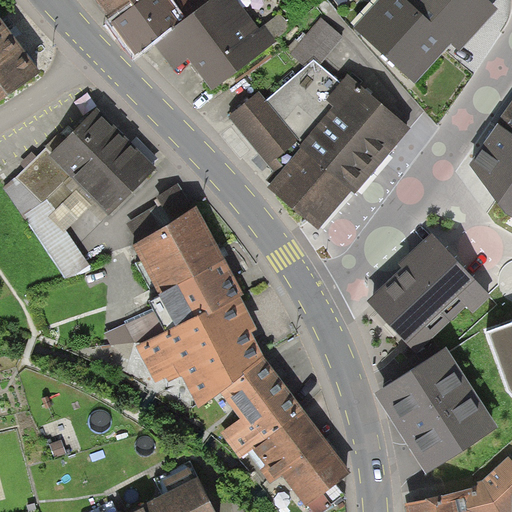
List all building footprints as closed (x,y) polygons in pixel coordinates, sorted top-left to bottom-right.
[(95,0),(116,29),(136,57),(154,44),(173,27),(174,29),(212,0),(174,0),(170,3),(168,0),(95,0)] [(260,31),(237,0),(212,0),(174,29),(173,27),(154,44),(173,71),(189,61),(193,66),(213,92),(277,42),(276,40),(266,26),(260,31)] [(498,10),(486,0),(380,0),(354,29),(416,85),(450,49),(452,47),(459,53),(498,10)] [(281,14),(266,26),(276,40),(291,29),(281,14)] [(0,106),(42,77),(0,20),(0,106)] [(322,20),(291,55),(305,67),(313,60),(320,66),(343,38),(322,20)] [(327,101),(341,84),(320,66),(313,60),(305,67),(267,102),(260,93),(229,119),(278,177),(335,108),(327,101)] [(412,130),(348,76),(341,84),(327,101),(335,108),(278,177),(267,190),(317,232),(351,192),(356,196),(412,130)] [(511,102),(497,126),(511,136),(511,102)] [(157,170),(97,110),(73,134),(70,137),(67,140),(52,155),(46,150),(37,158),(25,170),(4,189),(23,217),(47,201),(70,178),(104,212),(110,218),(157,170)] [(511,136),(497,126),(467,166),(500,213),(511,220),(511,136)] [(70,137),(73,134),(69,129),(62,136),(67,140),(70,137)] [(37,158),(32,153),(20,165),(25,170),(37,158)] [(47,201),(23,217),(66,280),(90,266),(54,212),(74,195),(98,218),(104,212),(70,178),(47,201)] [(194,211),(178,185),(157,199),(160,204),(127,225),(139,245),(194,211)] [(159,298),(225,260),(197,209),(194,211),(139,245),(133,249),(159,298)] [(495,298),(433,231),(395,265),(400,270),(362,303),(417,359),(467,314),(472,318),(495,298)] [(245,298),(225,260),(159,298),(150,303),(154,312),(165,334),(206,316),(208,320),(242,300),(245,298)] [(259,332),(242,300),(208,320),(206,316),(165,334),(142,344),(136,346),(154,385),(167,378),(168,383),(182,378),(200,411),(223,396),(264,359),(253,335),(259,332)] [(142,344),(165,334),(154,312),(105,334),(110,346),(142,344)] [(511,322),(488,330),(508,388),(511,393),(511,322)] [(475,398),(443,351),(382,392),(432,468),(503,421),(483,392),(475,398)] [(305,414),(264,359),(223,396),(240,420),(221,433),(241,459),(253,452),(305,414)] [(271,486),(283,478),(327,444),(305,414),(253,452),(265,467),(260,470),(271,486)] [(327,444),(283,478),(306,509),(309,507),(313,511),(325,511),(332,507),(326,497),(351,475),(327,444)] [(478,488),(472,490),(477,511),(511,511),(511,461),(508,458),(478,488)] [(214,511),(198,480),(134,511),(214,511)] [(477,511),(472,490),(405,506),(406,511),(477,511)]
